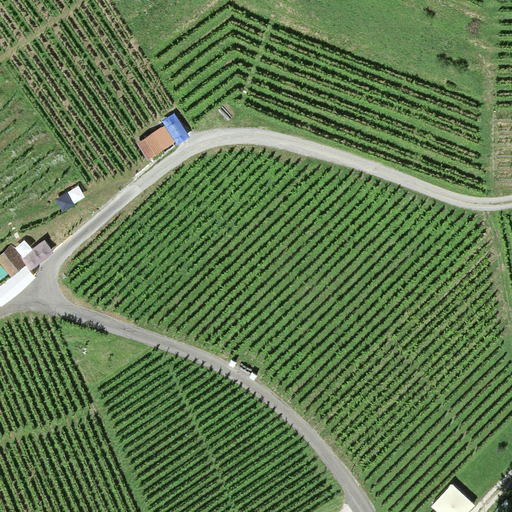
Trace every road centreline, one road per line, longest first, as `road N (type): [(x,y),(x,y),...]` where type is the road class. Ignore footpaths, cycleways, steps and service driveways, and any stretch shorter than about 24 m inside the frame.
road 1 (track): [(511,198),(486,204),(253,135),(199,141),(19,290)]
road 2 (residential): [(364,506),(252,379),(19,290),(0,307)]
